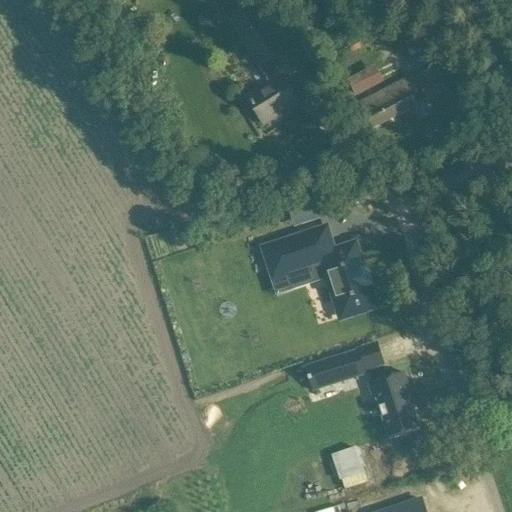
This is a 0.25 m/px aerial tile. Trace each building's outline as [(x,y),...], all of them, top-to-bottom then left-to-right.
[(264,125),(299,103),(272,61),(288,51),(277,34),(256,0),(229,17),(271,85),(248,99),(254,108),(264,125)] [(400,54),(417,44),(406,24),(389,33),(400,54)] [(439,71),(437,68),(435,69),(428,71),(430,78),(425,82),(421,73),(362,104),(374,127),(446,90),(437,72),(439,71)] [(326,231),(266,250),(275,276),(287,272),(292,286),(328,274),(330,279),(343,317),(374,307),(367,285),(370,284),(366,272),(363,272),(355,246),(333,254),(326,231)] [(358,350),(307,367),(316,393),(367,375),(358,350)] [(404,373),(368,384),(374,400),(375,399),(389,441),(420,430),(411,402),(413,401),(404,373)] [(336,454),(345,480),(371,471),(362,445),(336,454)] [(427,511),(423,501),(389,511),(427,511)]
